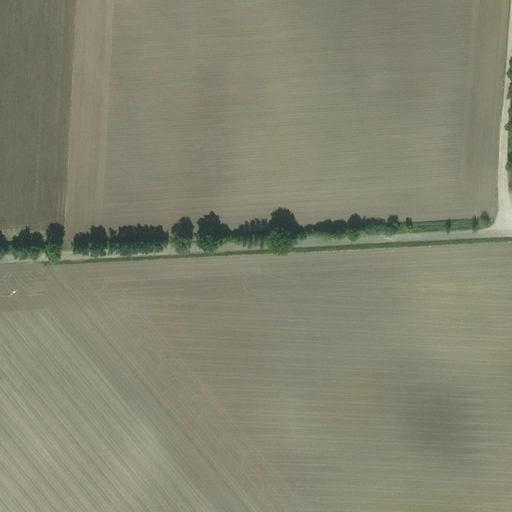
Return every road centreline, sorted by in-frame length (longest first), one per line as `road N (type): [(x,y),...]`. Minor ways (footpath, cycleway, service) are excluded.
road 1 (unclassified): [(0,260),(511,233)]
road 2 (track): [(504,233),(511,110)]
